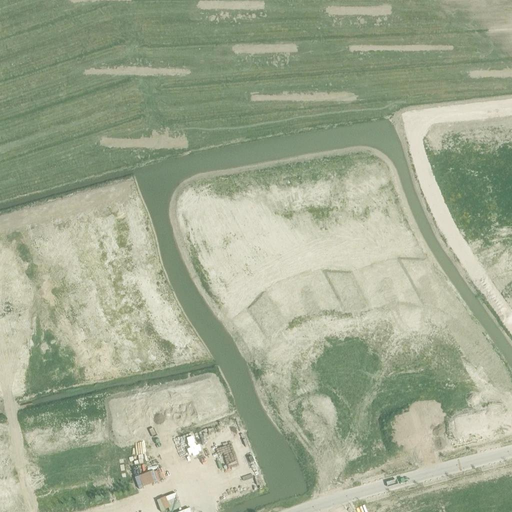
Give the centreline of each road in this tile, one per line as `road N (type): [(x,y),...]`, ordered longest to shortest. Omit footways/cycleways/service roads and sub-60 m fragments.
road 1 (residential): [(105,0),(130,102),(158,155),(403,105)]
road 2 (residential): [(474,271),(434,201),(408,122)]
